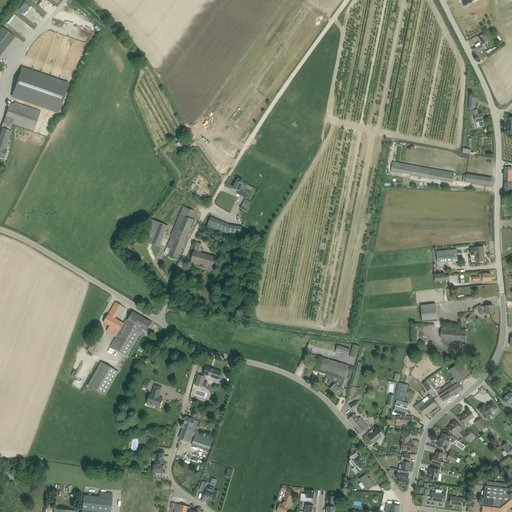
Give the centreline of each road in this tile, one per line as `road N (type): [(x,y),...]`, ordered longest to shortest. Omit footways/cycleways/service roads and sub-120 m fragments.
road 1 (residential): [(407,501),(425,434),(477,385),(502,344),(493,124)]
road 2 (unclassified): [(391,484),(341,416),(305,383),(199,349)]
road 3 (track): [(347,0),(227,175)]
road 4 (unclassified): [(211,511),(177,487),(169,466),(199,349)]
road 5 (unclassified): [(159,321),(0,229)]
road 6 (unclassified): [(159,321),(226,179)]
road 7 (unclassified): [(493,124),(440,0)]
